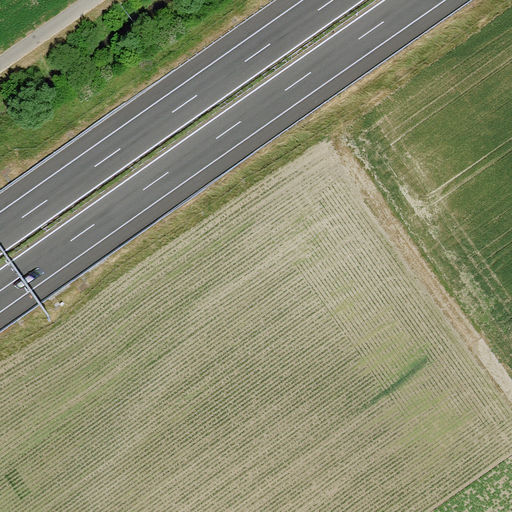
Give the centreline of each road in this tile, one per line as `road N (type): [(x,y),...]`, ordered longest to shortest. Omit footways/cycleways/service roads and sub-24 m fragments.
road 1 (motorway): [(0,292),(416,0)]
road 2 (motorway): [(331,0),(0,231)]
road 3 (track): [(511,391),(335,141)]
